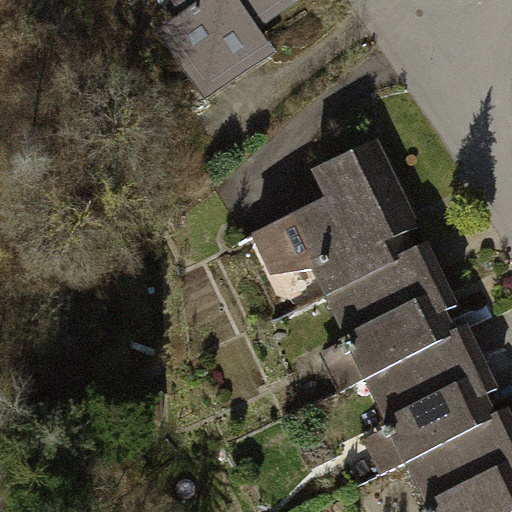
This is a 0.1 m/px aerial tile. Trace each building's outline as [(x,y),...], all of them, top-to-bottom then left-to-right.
[(261,25),(298,0),(170,0),(181,17),(159,31),(205,101),(279,52),(261,25)] [(400,258),(412,252),(405,238),(424,228),(382,139),(310,173),(324,202),(253,236),(273,276),(313,269),(327,300),(403,262),(400,258)] [(453,337),(460,333),(450,313),(461,308),(430,244),(412,252),(400,258),(403,262),(327,300),(348,343),(326,354),(345,393),(367,383),(455,340),(453,337)] [(490,421),(499,417),(489,396),(501,390),(472,328),(460,333),(453,337),(455,340),(367,383),(390,431),(368,441),(385,476),(407,466),(492,425),(490,421)] [(492,425),(407,466),(429,511),(511,511),(511,415),(510,412),(499,417),(490,421),(492,425)]
